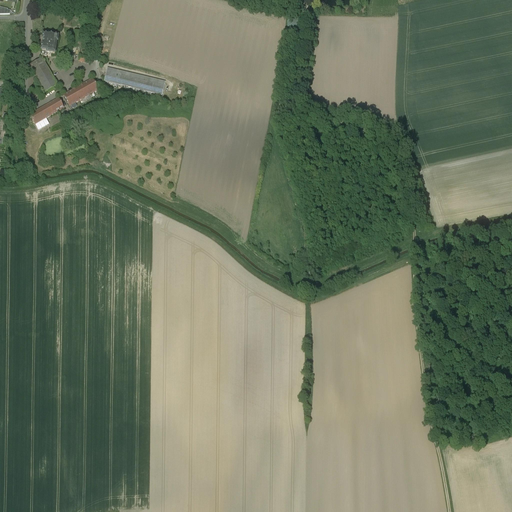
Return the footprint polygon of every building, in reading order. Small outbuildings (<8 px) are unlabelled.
[(290,20),(289,27),(299,28),(300,22),(290,20)] [(77,31),(75,48),(83,49),(84,32),(77,31)] [(53,36),(48,35),(48,36),(43,35),(42,41),(43,41),(43,46),(41,45),(41,52),(40,61),(41,60),(42,60),(42,56),(46,57),(46,54),(54,55),(56,43),(57,43),(58,37),(53,37),(53,36)] [(40,61),(29,67),(44,94),(57,87),(41,60),(40,61)] [(165,83),(107,69),(104,83),(162,96),(165,83)] [(92,80),(63,97),(69,108),(98,91),(92,80)] [(98,91),(69,108),(72,111),(100,95),(98,91)] [(58,100),(29,116),(35,126),(64,109),(58,100)]
